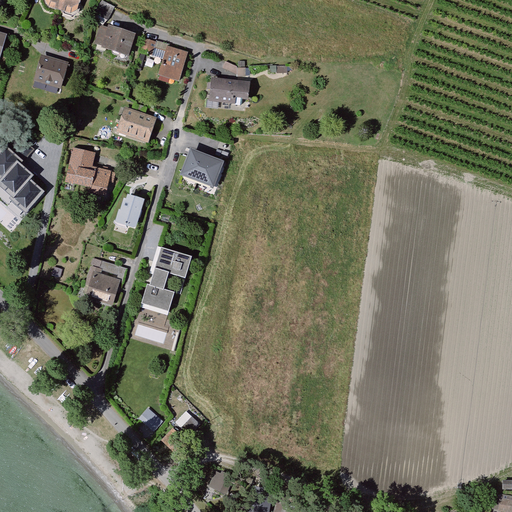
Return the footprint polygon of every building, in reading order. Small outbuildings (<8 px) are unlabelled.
[(86,0),(50,0),(48,7),(81,17),(86,0)] [(109,16),(112,8),(104,4),(100,11),(109,16)] [(111,31),(102,28),(97,42),(107,46),(105,50),(132,60),(141,36),(113,26),(111,31)] [(9,39),(0,36),(0,60),(2,61),(9,39)] [(162,57),(164,42),(147,40),(146,55),(162,57)] [(192,55),(170,48),(161,77),(182,84),(192,55)] [(43,56),(35,81),(62,89),(70,65),(43,56)] [(246,84),(215,81),(212,107),(243,110),(246,84)] [(159,122),(127,109),(118,132),(150,145),(159,122)] [(11,149),(0,161),(0,173),(1,175),(0,176),(0,185),(13,196),(9,200),(29,218),(49,197),(14,165),(21,158),(11,149)] [(96,157),(76,152),(67,184),(91,191),(89,196),(105,201),(112,177),(92,171),(96,157)] [(225,166),(198,155),(188,179),(216,190),(225,166)] [(140,231),(149,202),(133,197),(131,203),(129,202),(126,212),(123,211),(118,224),(140,231)] [(197,261),(165,250),(145,308),(172,317),(179,297),(169,293),(175,276),(190,281),(197,261)] [(114,307),(126,270),(93,259),(89,271),(96,273),(88,299),(114,307)] [(149,407),(138,419),(150,430),(161,419),(149,407)] [(188,411),(176,422),(189,436),(201,425),(188,411)] [(171,427),(158,439),(171,453),(184,440),(171,427)] [(217,467),(207,486),(226,495),(235,477),(217,467)] [(511,480),(503,480),(503,489),(511,489),(511,480)] [(251,511),(267,511),(271,492),(260,489),(250,487),(245,510),(251,511)] [(280,492),(273,511),(296,511),(298,508),(286,504),(289,495),(280,492)] [(511,511),(511,500),(497,499),(495,511),(511,511)]
